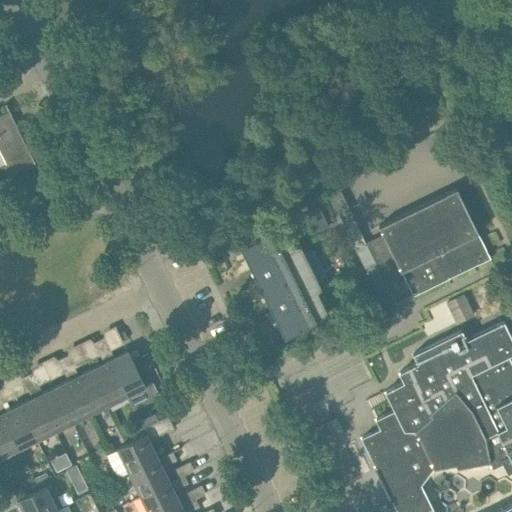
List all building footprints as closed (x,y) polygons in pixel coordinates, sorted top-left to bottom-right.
[(35,165),(9,111),(0,115),(0,144),(9,162),(0,166),(0,168),(5,179),(35,165)] [(354,218),(336,181),(325,186),(343,223),(354,218)] [(490,258),(456,188),(378,226),(413,296),(490,258)] [(306,214),(315,232),(328,226),(319,207),(306,214)] [(240,245),(284,335),(328,314),(316,291),(321,289),(300,245),(295,247),(284,224),(240,245)] [(383,277),(376,262),(365,267),(385,309),(396,303),(383,277)] [(511,511),(511,363),(508,356),(511,353),(511,339),(503,321),(466,339),(461,330),(412,354),(417,363),(398,373),(403,382),(384,391),(393,410),(375,419),(379,428),(360,438),(396,511),(511,511)] [(99,352),(109,347),(104,337),(94,342),(99,352)] [(109,347),(99,352),(104,362),(109,360),(126,396),(152,383),(136,350),(129,354),(127,351),(114,357),(109,347)] [(58,360),(63,370),(73,365),(68,355),(58,360)] [(91,369),(108,404),(126,396),(109,360),(104,362),(91,369)] [(90,413),(108,404),(91,369),(78,375),(73,365),(63,370),(68,380),(73,377),(90,413)] [(22,377),(27,387),(37,382),(32,372),(22,377)] [(55,386),(72,422),(90,413),(73,377),(68,380),(55,386)] [(54,431),(72,422),(55,386),(42,392),(37,382),(27,387),(32,398),(37,395),(54,431)] [(19,404),(36,440),(54,431),(37,395),(32,398),(19,404)] [(0,413),(1,413),(19,448),(36,440),(19,404),(6,410),(1,400),(0,400),(0,413)] [(167,414),(162,406),(157,409),(154,415),(157,420),(167,414)] [(19,448),(1,413),(0,413),(0,467),(5,465),(1,457),(19,448)] [(128,473),(158,458),(149,440),(173,428),(167,416),(142,428),(144,431),(146,434),(136,439),(116,449),(128,473)] [(301,434),(307,448),(343,431),(336,417),(301,434)] [(142,426),(132,431),(136,439),(146,434),(144,431),(142,428),(142,426)] [(158,458),(128,473),(140,496),(169,481),(162,466),(176,460),(172,451),(158,458)] [(71,468),(78,481),(82,479),(76,466),(71,468)] [(44,473),(34,478),(39,489),(46,485),(49,484),(44,473)] [(140,496),(147,511),(166,511),(181,505),(174,490),(188,483),(184,474),(169,481),(140,496)] [(21,509),(22,511),(49,511),(57,508),(46,485),(39,489),(18,499),(14,491),(0,497),(0,511),(2,511),(15,507),(17,511),(21,509)] [(93,493),(99,503),(109,498),(104,487),(93,493)] [(166,511),(187,511),(199,506),(195,498),(181,505),(166,511)]
